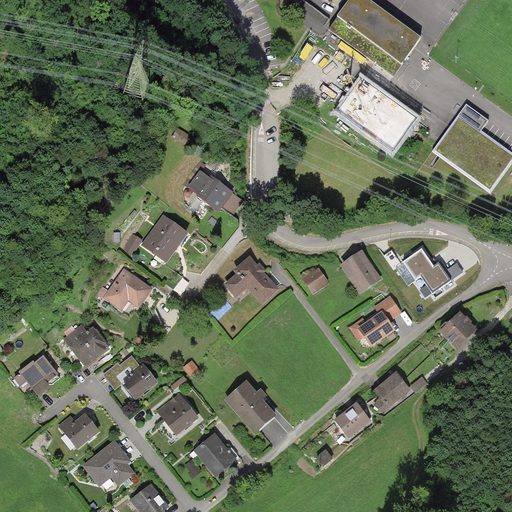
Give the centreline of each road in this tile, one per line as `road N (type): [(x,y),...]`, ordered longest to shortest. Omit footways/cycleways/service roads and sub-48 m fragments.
road 1 (residential): [(509,259),(200,511)]
road 2 (residential): [(509,259),(440,229),(302,244),(264,217)]
road 3 (residential): [(264,217),(257,67),(226,0)]
road 4 (residential): [(54,410),(81,389),(97,390),(195,511)]
road 5 (residential): [(169,327),(252,220),(264,217)]
